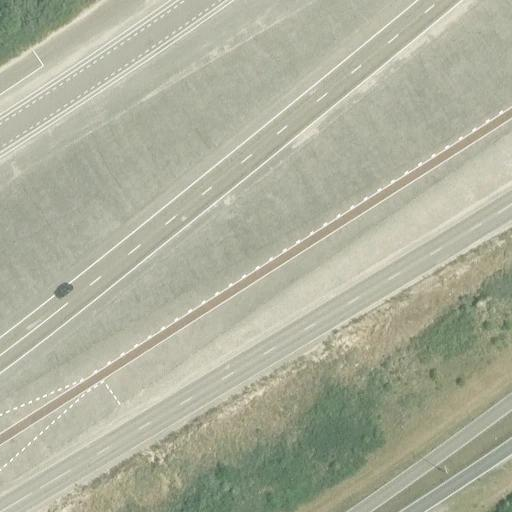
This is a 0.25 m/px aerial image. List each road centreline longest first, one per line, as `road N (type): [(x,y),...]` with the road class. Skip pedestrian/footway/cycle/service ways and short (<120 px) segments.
road 1 (unclassified): [(0,510),(511,201)]
road 2 (unclassified): [(0,359),(436,0)]
road 3 (unclassified): [(0,136),(194,0)]
road 4 (primary): [(511,400),(356,511)]
road 5 (primary): [(409,511),(511,442)]
